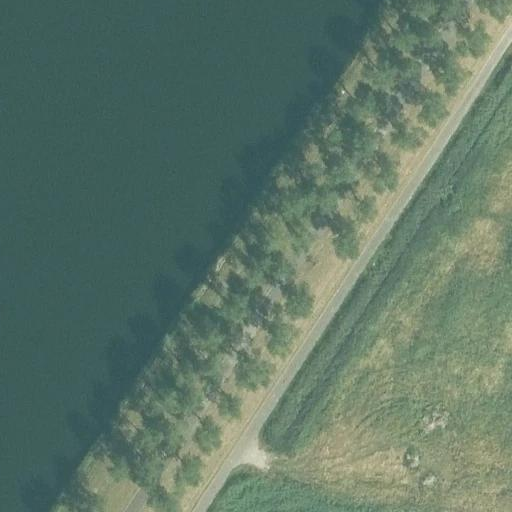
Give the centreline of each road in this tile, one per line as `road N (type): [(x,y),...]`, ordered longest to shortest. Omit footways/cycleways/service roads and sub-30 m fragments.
road 1 (unclassified): [(120,511),(458,0)]
road 2 (unclassified): [(200,511),(511,37)]
